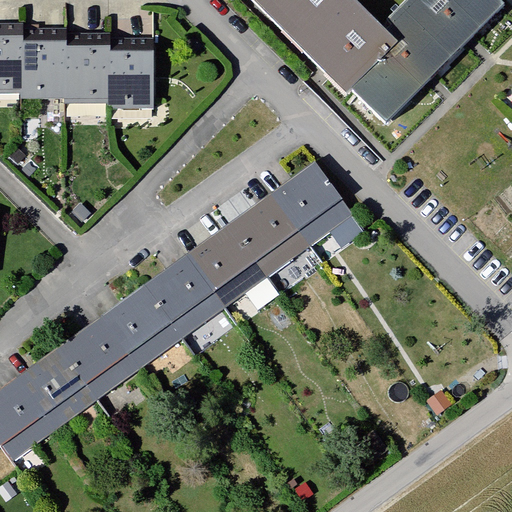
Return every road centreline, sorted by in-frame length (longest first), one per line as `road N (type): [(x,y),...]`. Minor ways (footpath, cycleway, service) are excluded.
road 1 (residential): [(308,124),(0,341)]
road 2 (residential): [(0,337),(259,71)]
road 3 (residential): [(511,333),(308,124)]
road 4 (unclassified): [(354,511),(511,398)]
